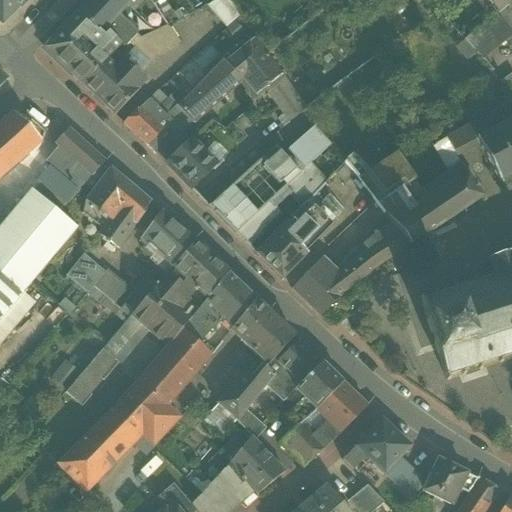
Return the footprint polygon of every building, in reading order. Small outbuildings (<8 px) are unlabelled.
[(0,0),(0,24),(1,26),(26,0),(0,0)] [(127,7),(119,0),(91,0),(76,16),(95,34),(101,28),(120,46),(122,48),(129,45),(140,41),(139,40),(116,18),(127,7)] [(119,0),(127,7),(129,9),(137,0),(119,0)] [(238,17),(225,0),(218,0),(208,6),(227,28),(238,17)] [(507,7),(511,2),(511,0),(483,0),(497,15),(499,13),(507,7)] [(487,24),(504,42),(511,35),(511,30),(499,13),(497,15),(487,24)] [(95,34),(76,16),(43,50),(82,87),(105,61),(120,46),(101,28),(95,34)] [(504,42),(487,24),(465,42),(481,61),(504,42)] [(166,27),(139,40),(140,41),(129,45),(147,63),(156,55),(158,58),(167,50),(168,52),(178,44),(166,27)] [(253,39),(224,64),(240,81),(253,97),(264,88),(279,75),(266,56),(253,39)] [(119,59),(111,67),(105,61),(82,87),(113,117),(145,84),(119,59)] [(199,80),(175,106),(193,122),(240,81),(224,64),(220,60),(199,80)] [(305,110),(279,75),(264,88),(289,123),(305,110)] [(167,100),(157,111),(164,118),(174,107),(167,100)] [(147,102),(122,125),(144,146),(145,146),(169,123),(164,118),(157,111),(147,102)] [(174,107),(164,118),(169,123),(145,146),(154,155),(193,122),(175,106),(174,107)] [(475,141),(502,126),(495,113),(445,139),(456,157),(477,146),(475,141)] [(13,115),(0,126),(0,176),(40,143),(13,115)] [(511,121),(502,126),(475,141),(499,186),(511,179),(511,121)] [(103,163),(67,130),(54,145),(58,148),(77,165),(91,177),(103,163)] [(191,142),(165,167),(189,191),(214,166),(191,142)] [(275,147),(207,209),(247,249),(263,235),(261,232),(280,214),(269,203),(283,190),(300,208),(307,201),(326,182),(309,164),(299,173),(275,147)] [(77,165),(58,148),(44,163),(49,167),(64,180),(77,165)] [(396,152),(356,180),(391,225),(409,247),(482,198),(460,164),(420,192),(413,181),(416,180),(396,152)] [(77,165),(64,180),(76,191),(77,192),(91,177),(77,165)] [(64,180),(49,167),(36,182),(46,192),(61,206),(76,191),(64,180)] [(150,204),(109,169),(85,202),(108,222),(99,234),(106,239),(104,241),(108,244),(110,242),(120,249),(150,204)] [(61,206),(46,192),(0,248),(0,276),(22,294),(80,225),(61,206)] [(330,224),(307,201),(300,208),(280,229),(303,251),(330,224)] [(193,243),(160,213),(141,240),(146,245),(141,251),(157,266),(162,260),(172,268),(193,243)] [(391,225),(362,247),(365,252),(377,267),(409,247),(391,225)] [(303,251),(280,229),(254,256),(281,281),(307,255),(303,251)] [(223,272),(193,243),(172,268),(171,269),(196,292),(202,298),(223,272)] [(511,251),(511,252),(510,249),(506,250),(507,253),(490,259),(489,255),(486,256),(487,260),(483,261),(484,265),(488,264),(492,278),(476,284),(474,280),(471,281),(472,285),(456,290),(454,286),(451,287),(452,291),(437,296),(436,292),(432,294),(433,298),(424,301),(423,297),(418,298),(420,302),(419,302),(425,320),(424,321),(436,356),(437,356),(444,378),(444,377),(445,381),(449,380),(448,376),(460,372),(461,376),(465,375),(463,371),(476,367),(477,371),(481,370),(480,365),(497,360),(498,364),(502,363),(501,359),(511,354),(511,251)] [(365,252),(338,275),(322,259),(291,290),(319,318),(343,294),(377,267),(365,252)] [(103,274),(82,257),(69,273),(79,281),(81,278),(92,287),(103,274)] [(134,313),(130,317),(146,331),(166,349),(167,349),(193,316),(184,308),(189,302),(188,301),(194,293),(195,293),(196,292),(171,269),(165,276),(134,313)] [(107,271),(93,288),(113,306),(127,288),(107,271)] [(149,275),(124,304),(134,313),(165,276),(160,271),(153,279),(149,275)] [(256,302),(227,275),(204,303),(233,329),(256,302)] [(0,320),(22,294),(0,276),(0,320)] [(293,338),(256,302),(233,329),(230,333),(239,342),(264,364),(267,367),(274,359),(293,338)] [(193,316),(167,349),(166,349),(56,466),(85,495),(140,438),(152,449),(179,420),(167,408),(210,358),(197,345),(210,332),(209,331),(217,322),(230,333),(233,329),(204,303),(193,316)] [(124,304),(115,316),(124,324),(130,317),(134,313),(124,304)] [(146,331),(130,317),(124,324),(102,351),(118,364),(146,331)] [(297,341),(277,363),(274,359),(267,367),(266,368),(275,376),(282,381),(294,390),(321,364),(297,341)] [(102,351),(87,368),(101,381),(103,382),(118,364),(102,351)] [(250,379),(243,373),(216,406),(236,422),(245,412),(267,385),(275,376),(266,368),(267,367),(264,364),(250,379)] [(321,364),(294,390),(304,399),(315,410),(341,384),(321,364)] [(87,368),(65,394),(79,406),(101,381),(87,368)] [(282,381),(275,376),(267,385),(283,402),(294,390),(282,381)] [(315,410),(314,411),(325,422),(338,435),(366,407),(341,384),(315,410)] [(304,399),(286,417),(296,427),(302,422),(314,411),(315,410),(304,399)] [(265,430),(245,412),(236,422),(250,438),(254,442),(265,430)] [(380,421),(354,448),(383,476),(399,458),(409,448),(380,421)] [(313,433),(302,422),(296,427),(278,444),(302,468),(326,447),(313,433)] [(325,422),(313,433),(326,447),(338,435),(325,422)] [(254,442),(250,438),(228,465),(252,492),(256,495),(283,473),(254,442)] [(354,448),(341,462),(351,471),(360,461),(364,465),(368,461),(354,448)] [(425,483),(399,458),(383,476),(387,479),(409,500),(425,483)] [(383,476),(368,461),(364,465),(360,461),(351,471),(366,486),(373,494),(387,479),(383,476)] [(465,475),(437,461),(422,492),(450,506),(458,490),(466,494),(475,480),(465,475)] [(228,465),(190,507),(194,511),(228,511),(252,492),(228,465)] [(468,496),(457,511),(484,511),(498,491),(478,479),(476,481),(475,480),(466,494),(467,495),(468,496)] [(194,511),(190,507),(172,485),(160,495),(168,505),(169,504),(175,511),(194,511)] [(373,494),(366,486),(357,494),(371,511),(372,511),(383,504),(373,494)] [(346,511),(325,487),(307,502),(315,511),(346,511)] [(371,511),(357,494),(347,502),(355,511),(371,511)] [(511,511),(511,499),(510,498),(500,511),(511,511)] [(315,511),(307,502),(294,511),(315,511)]
